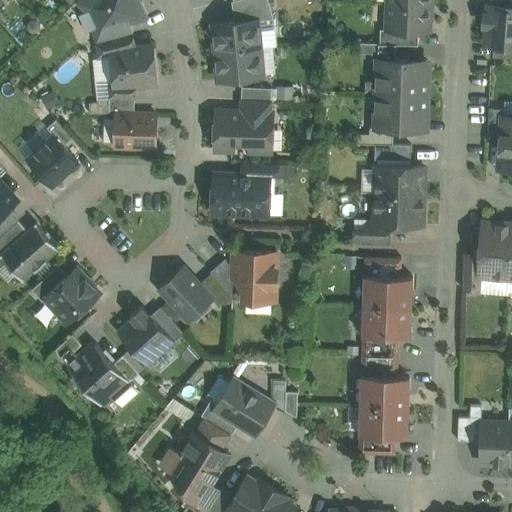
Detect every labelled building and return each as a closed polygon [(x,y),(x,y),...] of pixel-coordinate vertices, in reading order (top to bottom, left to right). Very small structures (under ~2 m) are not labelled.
[(77,0),(77,1),(86,11),(90,7),(89,6),(95,0),(77,0)] [(86,11),(80,16),(87,31),(93,30),(99,28),(99,29),(129,21),(146,17),(140,2),(139,0),(95,0),(89,6),(90,7),(86,11)] [(234,0),(231,1),(236,22),(258,19),(258,20),(274,18),(268,0),(234,0)] [(430,5),(389,3),(388,29),(419,30),(429,31),(430,5)] [(511,5),(493,4),(489,4),(488,12),(484,12),(483,26),(487,26),(486,44),(496,44),(511,45),(511,5)] [(236,22),(213,24),(215,52),(261,47),(258,20),(258,19),(236,22)] [(129,21),(99,29),(99,28),(93,30),(97,42),(132,33),(129,21)] [(419,30),(388,29),(380,29),(380,43),(397,44),(419,45),(419,30)] [(132,33),(97,42),(98,53),(111,52),(110,49),(133,47),(132,33)] [(397,44),(380,43),(361,42),(360,52),(372,52),(372,59),(378,59),(378,58),(396,59),(397,44)] [(511,45),(496,44),(495,56),(511,57),(511,45)] [(133,47),(110,49),(111,52),(114,85),(114,88),(134,86),(157,83),(153,45),(133,47)] [(261,47),(215,52),(218,79),(263,75),(261,47)] [(396,59),(378,58),(378,59),(377,92),(427,94),(428,62),(406,62),(407,59),(396,59)] [(134,86),(114,88),(114,85),(109,85),(111,98),(135,99),(134,86)] [(272,88),(242,87),(241,99),(271,100),(272,88)] [(427,94),(377,92),(376,126),(394,127),(404,127),(405,125),(426,126),(427,94)] [(111,98),(110,98),(109,113),(116,113),(117,112),(135,112),(135,99),(111,98)] [(241,99),(240,98),(239,110),(272,112),(273,100),(271,100),(241,99)] [(504,108),(489,107),(488,135),(501,136),(503,116),(504,116),(504,108)] [(239,110),(217,110),(215,149),(233,150),(234,142),(250,143),(250,151),(271,151),(273,112),(272,112),(239,110)] [(135,112),(117,112),(116,113),(116,118),(115,142),(115,146),(155,147),(157,113),(135,112)] [(511,116),(504,116),(503,116),(501,136),(499,168),(511,168),(511,116)] [(116,118),(104,117),(103,141),(115,142),(116,118)] [(73,137),(57,119),(48,127),(54,134),(64,145),(73,137)] [(394,127),(376,126),(370,125),(370,133),(358,133),(357,143),(375,144),(375,143),(393,144),(393,143),(394,127)] [(64,145),(54,134),(27,158),(52,185),(79,161),(64,145)] [(411,144),(393,143),(393,144),(375,143),(375,144),(375,159),(411,160),(411,144)] [(279,164),(243,162),(242,174),(270,175),(270,177),(278,177),(279,164)] [(425,166),(377,165),(376,193),(424,195),(425,166)] [(242,174),(214,173),(213,211),(269,214),(270,177),(270,175),(242,174)] [(0,181),(0,215),(8,208),(17,200),(0,181)] [(424,195),(376,193),(375,222),(375,223),(391,224),(423,225),(424,195)] [(8,208),(0,215),(0,236),(19,220),(8,208)] [(19,220),(0,236),(0,252),(1,254),(28,230),(19,220)] [(500,222),(483,221),(481,254),(479,276),(482,276),(509,278),(511,240),(511,229),(506,229),(500,222)] [(28,230),(1,254),(23,279),(35,268),(36,269),(47,259),(47,258),(59,247),(37,222),(28,230)] [(391,224),(375,223),(375,222),(367,222),(367,229),(355,228),(354,240),(390,242),(391,224)] [(511,222),(500,222),(506,229),(511,229),(511,240),(509,278),(511,278),(511,222)] [(277,252),(234,250),(233,266),(233,276),(245,289),(244,299),(264,299),(276,299),(276,285),(277,285),(277,268),(277,267),(277,252)] [(481,254),(464,253),(463,289),(481,290),(482,276),(479,276),(481,254)] [(402,258),(366,257),(365,274),(401,276),(402,258)] [(232,266),(225,258),(211,271),(212,272),(232,296),(232,298),(233,298),(244,299),(245,289),(233,276),(233,266),(232,266)] [(59,265),(32,289),(42,300),(45,297),(44,296),(68,275),(59,265)] [(68,275),(44,296),(45,297),(67,322),(100,292),(77,267),(68,275)] [(199,284),(184,267),(161,288),(189,319),(212,298),(214,296),(201,282),(199,284)] [(232,296),(212,272),(201,282),(214,296),(212,298),(219,306),(224,302),(233,302),(233,298),(232,298),(232,296)] [(401,276),(365,274),(364,305),(412,306),(413,276),(401,276)] [(412,306),(364,305),(363,335),(399,336),(411,336),(412,306)] [(148,313),(142,306),(131,316),(132,318),(118,330),(149,364),(175,340),(155,317),(150,312),(148,313)] [(184,332),(164,309),(155,317),(175,340),(184,332)] [(73,333),(55,349),(64,360),(65,359),(82,343),(73,333)] [(399,336),(363,335),(363,354),(398,356),(399,336)] [(97,342),(88,350),(82,343),(65,359),(71,365),(69,367),(101,403),(111,394),(113,396),(131,380),(115,362),(97,342)] [(140,372),(123,354),(115,362),(131,380),(140,372)] [(398,356),(363,354),(362,374),(398,375),(398,356)] [(398,375),(362,374),(361,404),(409,406),(410,376),(398,375)] [(218,404),(215,409),(238,423),(256,434),(275,403),(234,378),(218,404)] [(131,380),(113,396),(122,406),(140,390),(131,380)] [(286,381),(274,381),(274,396),(285,397),(286,381)] [(298,391),(286,391),(286,402),(298,402),(298,391)] [(238,423),(215,409),(218,404),(211,400),(202,415),(205,417),(231,433),(232,433),(238,423)] [(298,402),(286,402),(285,410),(297,417),(298,402)] [(409,406),(361,404),(360,434),(396,435),(408,436),(409,406)] [(471,405),(470,417),(459,416),(458,440),(481,441),(482,421),(482,405),(471,405)] [(231,433),(205,417),(196,432),(225,450),(223,445),(231,433)] [(509,422),(482,421),(481,441),(480,462),(495,462),(495,463),(503,463),(507,463),(509,422)] [(195,432),(183,451),(180,449),(178,453),(173,450),(169,451),(163,461),(164,465),(172,470),(170,473),(191,497),(199,503),(210,484),(229,453),(225,450),(196,432),(195,432)] [(396,435),(360,434),(359,452),(395,453),(396,435)] [(258,482),(248,476),(236,495),(226,510),(227,511),(229,511),(258,511),(274,488),(260,479),(258,482)] [(210,484),(199,503),(191,497),(186,504),(198,511),(206,511),(221,490),(210,484)] [(221,490),(206,511),(226,511),(227,511),(226,510),(236,495),(223,487),(221,490)] [(287,496),(274,488),(258,511),(291,511),(296,505),(285,499),(287,496)]
